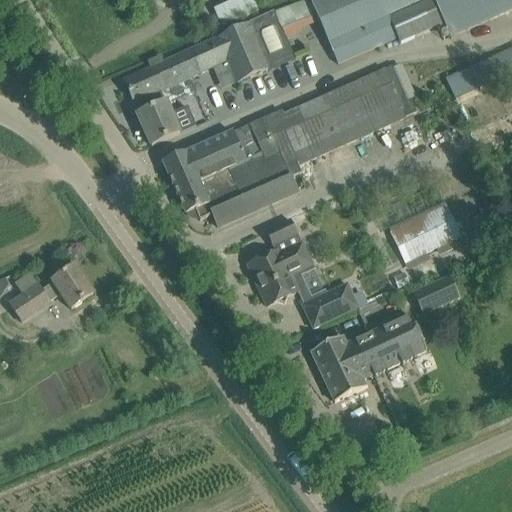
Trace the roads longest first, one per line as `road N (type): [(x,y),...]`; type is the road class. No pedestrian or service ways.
road 1 (unclassified): [(140,177),(388,511)]
road 2 (unclassified): [(511,38),(377,61),(132,167)]
road 3 (tertiary): [(325,511),(101,206)]
road 4 (unclassified): [(16,0),(132,167)]
road 5 (tertiary): [(101,206),(61,154),(0,110)]
